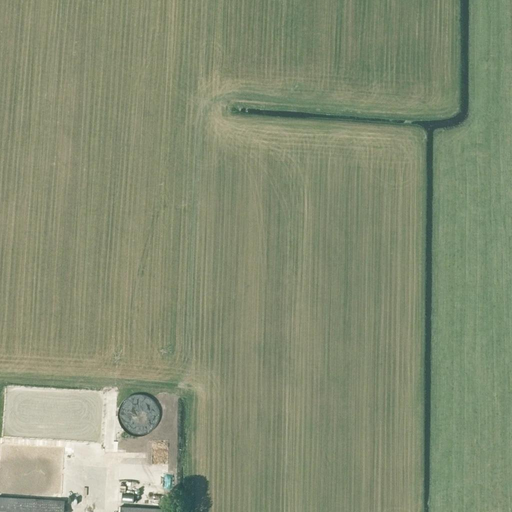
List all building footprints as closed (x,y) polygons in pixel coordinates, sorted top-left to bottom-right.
[(129,396),(124,400),(121,404),(118,410),(117,416),(119,422),(121,427),(125,431),(130,434),(136,435),(141,436),(147,434),(152,431),(155,427),(158,422),(159,416),(159,415),(159,410),(157,405),(154,401),(150,397),(145,395),(140,394),(135,394),(129,396)] [(93,405),(93,395),(78,395),(78,406),(93,405)] [(92,432),(91,414),(87,414),(87,409),(78,409),(79,433),(92,432)] [(181,483),(182,467),(168,467),(167,483),(181,483)] [(0,511),(63,511),(64,500),(0,497),(0,511)]
